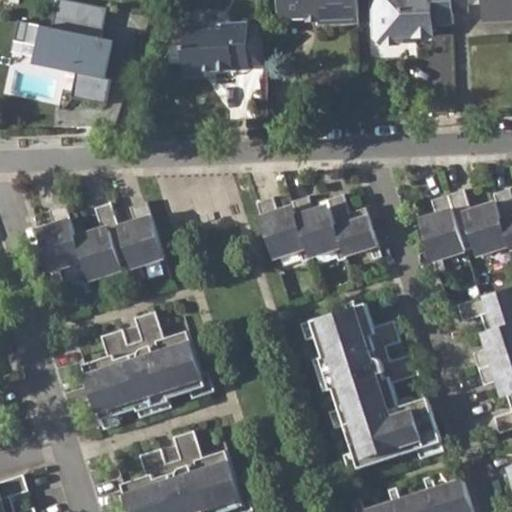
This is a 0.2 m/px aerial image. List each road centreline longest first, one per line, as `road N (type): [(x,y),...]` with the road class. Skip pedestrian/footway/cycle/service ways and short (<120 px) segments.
road 1 (residential): [(377,148),(489,511)]
road 2 (residential): [(0,160),(377,148)]
road 3 (residential): [(0,167),(69,446)]
road 4 (residential): [(377,148),(511,143)]
